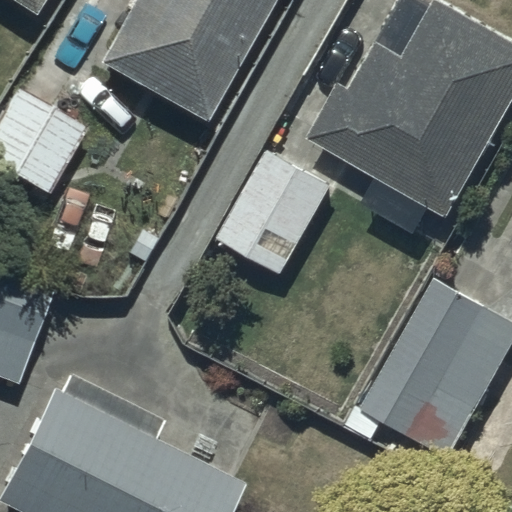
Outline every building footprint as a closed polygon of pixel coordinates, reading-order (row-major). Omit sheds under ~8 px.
[(38,0),(18,0),(33,9),(38,0)] [(269,0),(131,0),(99,58),(207,116),(269,0)] [(511,32),(452,0),(431,0),(404,50),(376,35),(352,80),(342,74),(311,131),(392,176),(385,188),(411,202),(417,191),(449,209),(500,115),(511,121),(511,32)] [(48,105),(17,87),(0,115),(0,162),(47,189),(85,123),(70,114),(74,107),(54,95),(48,105)] [(333,179),(266,141),(218,228),(284,266),(333,179)] [(49,286),(0,266),(0,372),(13,377),(49,286)] [(485,299),(434,270),(361,399),(450,450),(488,384),(449,362),(485,299)] [(161,414),(67,367),(56,388),(51,385),(0,485),(0,496),(31,511),(221,511),(239,477),(210,462),(219,442),(197,431),(187,452),(152,434),(161,414)]
